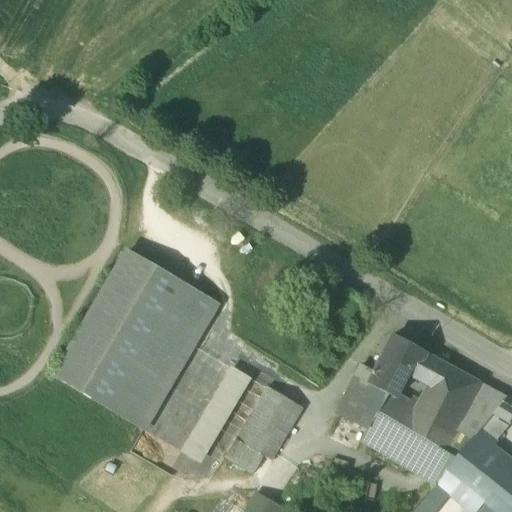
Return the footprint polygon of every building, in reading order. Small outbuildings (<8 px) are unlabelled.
[(215,308),(125,255),(52,379),(142,432),(215,308)] [(423,357),(392,340),(374,376),(368,387),(388,397),(395,385),(399,387),(410,368),(416,371),(423,357)] [(478,385),(423,357),(416,371),(431,381),(414,411),(414,424),(412,435),(444,454),(478,385)] [(251,384),(226,368),(183,446),(199,460),(251,384)] [(358,370),(336,415),(351,422),(368,387),(374,376),(358,370)] [(388,397),(368,387),(351,422),(369,431),(377,416),(388,397)] [(302,410),(266,388),(235,441),(262,458),(270,463),(302,410)] [(414,411),(388,397),(377,416),(412,435),(414,424),(414,411)] [(511,401),(508,399),(471,442),(487,455),(509,423),(511,424),(511,401)] [(412,435),(377,416),(369,431),(361,445),(432,486),(449,457),(444,454),(412,435)] [(262,458),(235,441),(224,459),(251,475),(262,458)] [(487,455),(471,442),(435,485),(463,508),(500,466),(487,455)] [(511,511),(511,475),(500,466),(463,508),(468,511),(511,511)] [(283,511),(256,494),(245,511),(283,511)]
